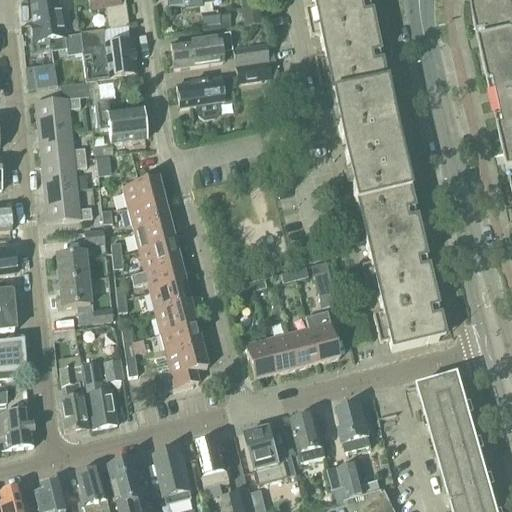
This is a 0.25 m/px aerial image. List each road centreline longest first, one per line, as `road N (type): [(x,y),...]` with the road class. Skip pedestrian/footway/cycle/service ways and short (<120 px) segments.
road 1 (residential): [(53,466),(2,0)]
road 2 (residential): [(241,415),(177,164),(162,148),(141,0)]
road 3 (secondary): [(497,348),(422,36)]
road 4 (residential): [(241,415),(497,348)]
road 5 (residential): [(53,466),(241,415)]
